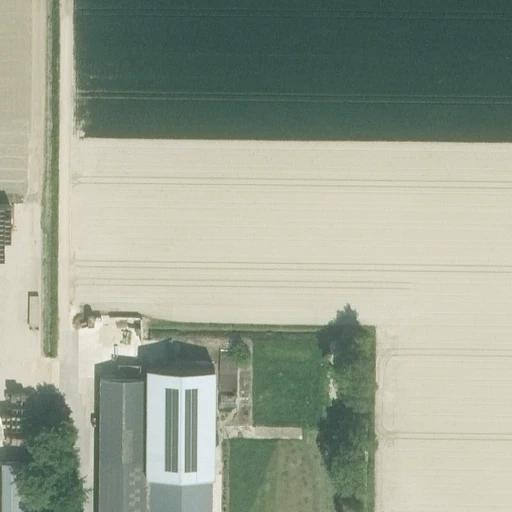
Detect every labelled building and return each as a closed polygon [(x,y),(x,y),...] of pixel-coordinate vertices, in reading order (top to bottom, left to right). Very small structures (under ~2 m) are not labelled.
[(230,362),(232,343),(215,341),(214,360),(230,362)] [(214,473),(214,367),(143,367),(143,378),(98,378),(98,460),(143,460),(143,472),(214,473)] [(259,378),(259,399),(289,400),(289,379),(259,378)] [(216,441),(215,511),(282,511),(283,481),(261,481),(261,459),(282,460),(282,458),(299,458),(298,477),(325,477),(325,452),(265,451),(265,442),(216,441)] [(143,460),(98,460),(97,511),(148,511),(149,476),(149,472),(143,472),(143,460)] [(1,511),(34,511),(34,463),(2,463),(1,511)] [(148,511),(208,511),(209,476),(149,476),(148,511)]
